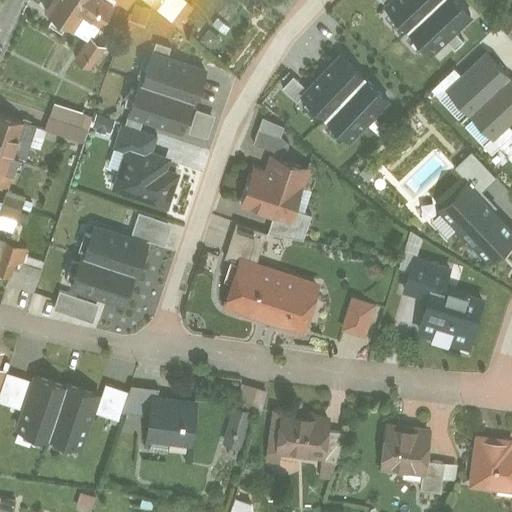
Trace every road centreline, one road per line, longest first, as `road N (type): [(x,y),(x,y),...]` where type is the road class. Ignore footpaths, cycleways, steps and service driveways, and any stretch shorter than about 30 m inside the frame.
road 1 (residential): [(157,353),(247,98),(280,40),(318,0)]
road 2 (residential): [(157,353),(499,395)]
road 3 (residential): [(0,313),(157,353)]
